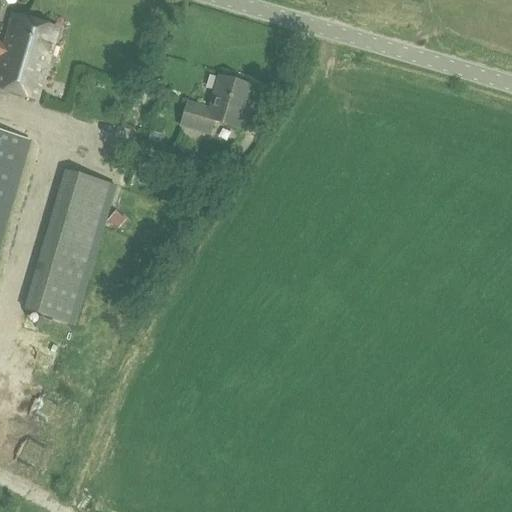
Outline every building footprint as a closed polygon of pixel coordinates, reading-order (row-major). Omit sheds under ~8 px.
[(0,43),(0,58),(0,89),(37,101),(58,30),(13,15),(5,44),(0,43)] [(181,126),(209,134),(213,122),(242,130),(246,115),(243,114),(250,87),(219,78),(210,111),(187,104),(181,126)] [(0,242),(29,142),(0,133),(0,242)] [(63,181),(25,312),(72,325),(110,194),(63,181)] [(0,408),(11,412),(19,389),(0,382),(0,408)] [(63,458),(20,440),(10,462),(53,480),(63,458)]
